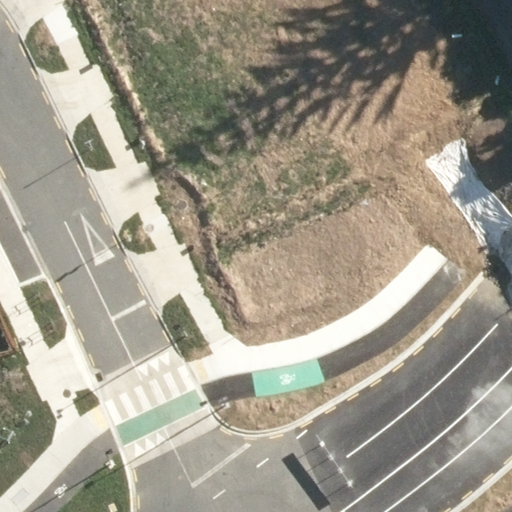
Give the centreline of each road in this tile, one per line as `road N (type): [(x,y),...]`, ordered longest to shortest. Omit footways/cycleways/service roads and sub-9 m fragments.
road 1 (residential): [(202,511),(0,85)]
road 2 (residential): [(370,511),(434,468),(511,393)]
